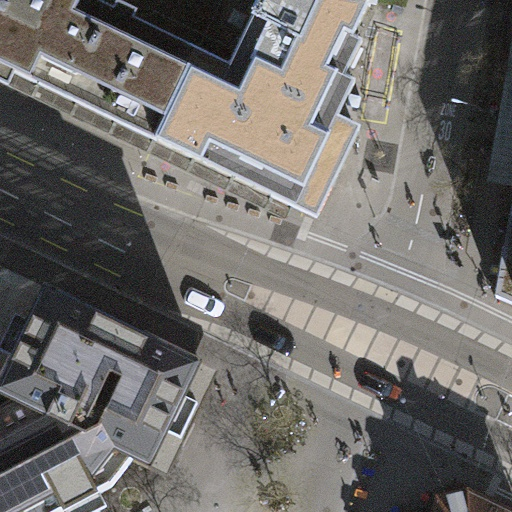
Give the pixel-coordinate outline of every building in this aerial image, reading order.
[(153,140),(222,0),(9,0),(7,6),(0,2),(0,66),(1,65),(153,140)] [(222,0),(153,140),(316,215),(359,127),(337,116),(355,83),(345,77),(363,42),(355,37),(373,5),(352,0),(222,0)] [(511,172),(490,296),(511,306),(511,172)] [(67,511),(112,489),(135,459),(152,468),(202,362),(47,288),(0,384),(0,393),(18,402),(0,410),(0,511),(67,511)] [(435,511),(511,511),(467,492),(439,499),(435,511)]
